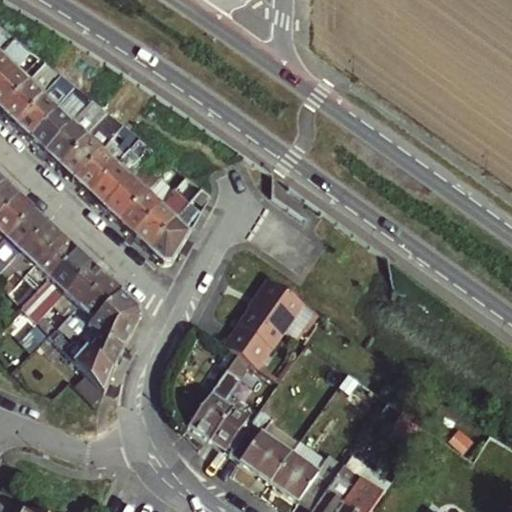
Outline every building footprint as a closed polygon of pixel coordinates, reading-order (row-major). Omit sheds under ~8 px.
[(0,31),(0,30),(0,59),(15,43),(0,31)] [(15,43),(0,59),(0,89),(32,56),(15,43)] [(32,56),(0,89),(0,112),(3,115),(31,86),(41,75),(48,68),(32,56)] [(31,86),(3,115),(17,128),(44,99),(56,87),(63,80),(48,68),(41,75),(47,80),(37,91),(31,86)] [(73,99),(79,93),(63,80),(56,87),(73,99)] [(32,143),(46,156),(94,105),(79,93),(73,99),(60,113),(32,143)] [(44,99),(17,128),(32,143),(60,113),(44,99)] [(46,156),(60,170),(110,118),(94,105),(46,156)] [(60,170),(75,184),(126,130),(110,118),(60,170)] [(75,184),(89,197),(117,169),(135,149),(142,143),(126,130),(75,184)] [(151,161),(157,155),(148,148),(142,143),(135,149),(151,161)] [(173,168),(167,175),(182,187),(189,180),(173,168)] [(89,197),(104,211),(131,182),(117,169),(89,197)] [(133,239),(148,253),(186,212),(198,197),(202,192),(189,180),(182,187),(160,211),(133,239)] [(131,182),(104,211),(118,224),(145,196),(131,182)] [(7,186),(0,193),(0,222),(22,200),(7,186)] [(207,205),(211,199),(202,192),(198,197),(207,205)] [(118,224),(133,239),(160,211),(145,196),(118,224)] [(22,200),(0,222),(0,233),(10,243),(38,215),(22,200)] [(186,212),(148,253),(161,266),(172,265),(181,251),(197,223),(186,212)] [(0,279),(5,274),(0,268),(0,266),(9,258),(15,264),(51,228),(48,224),(38,215),(10,243),(0,253),(0,279)] [(5,274),(0,279),(0,284),(11,296),(18,289),(28,279),(65,241),(51,228),(15,264),(5,274)] [(65,241),(28,279),(34,285),(24,296),(18,289),(11,296),(25,311),(30,305),(42,293),(79,254),(65,241)] [(42,293),(55,307),(93,268),(79,254),(42,293)] [(38,325),(52,340),(109,283),(93,268),(55,307),(44,319),(38,325)] [(109,283),(52,340),(60,350),(70,341),(77,347),(124,298),(109,283)] [(269,287),(253,310),(287,333),(303,310),(269,287)] [(124,298),(77,347),(81,352),(85,348),(97,335),(103,340),(94,355),(114,372),(124,350),(139,321),(138,311),(124,298)] [(25,311),(38,325),(44,319),(30,305),(25,311)] [(238,332),(241,333),(228,352),(238,359),(249,367),(257,372),(270,354),(272,355),(287,333),(253,310),(238,332)] [(60,350),(67,357),(77,347),(70,341),(60,350)] [(84,355),(75,365),(103,396),(114,372),(94,355),(85,348),(81,352),(84,355)] [(212,442),(227,451),(252,415),(228,398),(249,367),(238,359),(189,429),(211,444),(212,442)] [(263,437),(270,426),(272,423),(259,414),(232,454),(229,457),(271,487),(292,458),(263,437)] [(300,446),(270,426),(263,437),(292,458),(300,446)] [(377,453),(362,442),(343,468),(312,511),(351,511),(347,509),(363,485),(358,481),(377,453)] [(307,511),(312,511),(343,468),(327,457),(325,460),(301,443),(300,446),(292,458),(271,487),(307,511)] [(35,511),(16,503),(11,511),(35,511)]
